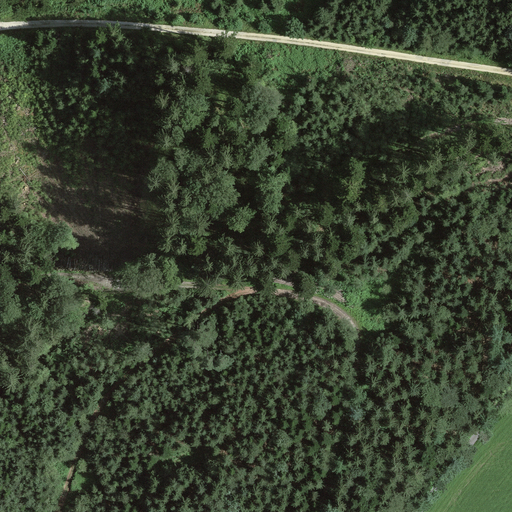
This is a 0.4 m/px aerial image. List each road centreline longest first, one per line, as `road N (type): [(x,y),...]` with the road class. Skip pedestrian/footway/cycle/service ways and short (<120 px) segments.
road 1 (track): [(57,511),(110,392),(202,308),(256,288),(350,311),(363,335),(318,511)]
road 2 (track): [(0,25),(156,26),(511,70)]
road 3 (track): [(0,282),(80,276),(256,288)]
